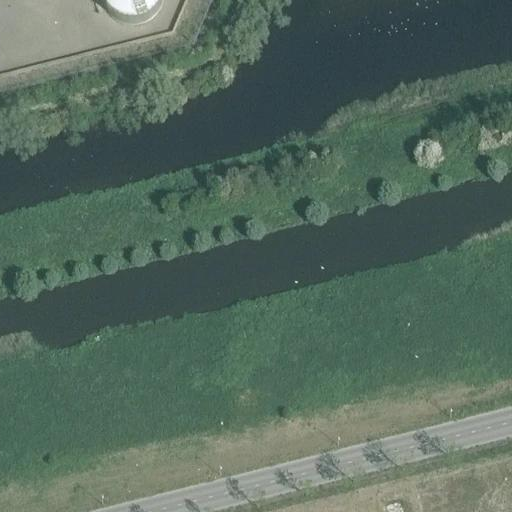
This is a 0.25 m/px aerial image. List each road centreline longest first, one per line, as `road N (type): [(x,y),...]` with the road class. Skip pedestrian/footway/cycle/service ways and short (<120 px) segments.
road 1 (track): [(0,262),(511,135)]
road 2 (unclassified): [(148,511),(511,421)]
